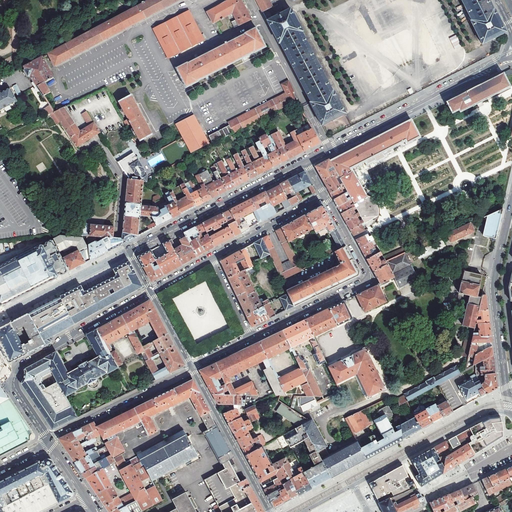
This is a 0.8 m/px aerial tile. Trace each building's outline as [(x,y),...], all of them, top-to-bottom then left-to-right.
[(143,4),(48,53),(51,59),(55,66),(103,41),(141,21),(181,0),(150,0),(145,3),(145,1),(144,2),(143,1),(142,2),(143,4)] [(241,0),(229,0),(207,12),(214,24),(221,20),(221,21),(223,20),(223,19),(230,15),(233,14),(234,16),(236,20),(232,22),(235,28),(252,19),(241,0)] [(257,0),(263,11),(268,9),(272,6),(269,0),(257,0)] [(460,0),(471,21),(470,21),(481,45),(504,33),(505,32),(493,9),(492,10),(487,0),(460,0)] [(272,18),(268,21),(280,43),(281,43),(311,102),(310,102),(311,103),(322,125),(346,113),(334,90),(333,91),(302,31),(303,31),(291,8),(272,18)] [(268,21),(272,18),(268,9),(263,11),(268,21)] [(189,10),(153,29),(169,58),(204,40),(189,10)] [(188,62),(176,68),(186,87),(198,82),(197,81),(204,77),(244,57),(254,52),(255,53),(267,47),(256,27),(244,33),(245,34),(234,39),(227,43),(227,42),(225,43),(225,44),(196,59),(188,63),(188,62)] [(26,69),(31,76),(34,82),(32,83),(36,88),(35,89),(36,91),(38,91),(40,90),(44,96),(52,92),(46,83),(54,78),(43,57),(24,67),(26,69)] [(463,93),(446,102),(449,107),(452,114),(459,110),(460,112),(510,87),(507,81),(506,78),(503,73),(487,81),(463,93)] [(214,133),(209,136),(213,144),(297,101),(293,94),(295,93),(289,81),(282,84),(286,93),(228,123),(229,125),(218,131),(217,130),(214,132),(214,133)] [(17,102),(13,94),(10,88),(0,93),(0,110),(1,110),(15,103),(17,102)] [(131,95),(119,102),(123,109),(122,109),(124,115),(126,114),(129,119),(124,121),(127,126),(131,123),(134,128),(132,129),(135,135),(137,134),(141,141),(153,135),(147,124),(137,106),(131,95)] [(83,114),(87,111),(81,100),(75,103),(82,114),(83,114)] [(15,103),(1,110),(3,114),(16,107),(15,103)] [(46,107),(51,114),(55,112),(50,105),(46,107)] [(55,112),(62,122),(78,147),(100,132),(94,122),(89,125),(81,131),(65,107),(55,112)] [(87,111),(83,114),(89,125),(94,122),(87,111)] [(62,122),(55,112),(51,114),(57,124),(62,122)] [(194,115),(176,124),(183,138),(191,153),(209,143),(194,115)] [(333,159),(330,161),(337,173),(338,175),(339,177),(342,183),(344,186),(345,188),(346,190),(347,192),(348,194),(350,196),(351,199),(352,201),(354,204),(355,206),(355,207),(358,211),(360,215),(361,217),(362,219),(364,222),(365,223),(376,217),(376,216),(378,215),(378,213),(378,211),(378,208),(377,206),(376,204),(375,202),(374,201),(372,199),(371,198),(369,196),(367,195),(366,196),(352,170),(351,168),(354,166),(355,169),(366,164),(365,163),(367,162),(367,164),(377,159),(377,158),(382,156),(383,156),(392,151),(405,144),(405,142),(406,141),(407,143),(420,137),(411,119),(370,140),(369,141),(333,159)] [(295,131),(304,151),(309,149),(320,143),(313,130),(309,124),(303,127),(304,129),(305,132),(300,135),(298,131),(298,130),(295,131)] [(238,133),(240,137),(248,133),(247,132),(246,128),(238,133)] [(276,133),(289,159),(296,155),(304,151),(295,131),(291,133),(295,142),(285,147),(284,145),(285,144),(282,137),(279,132),(276,133)] [(273,147),(281,163),(287,160),(289,159),(276,133),(272,135),(276,142),(280,149),(277,151),(275,147),(273,147)] [(268,155),(273,167),(279,164),(281,163),(273,147),(267,135),(260,138),(261,141),(265,149),(268,147),(271,154),(268,155)] [(259,156),(266,171),(271,168),(273,167),(268,155),(265,149),(261,141),(257,143),(259,147),(257,148),(258,151),(260,151),(261,152),(264,157),(262,158),(260,155),(259,156)] [(252,163),(258,175),(260,174),(266,171),(259,156),(254,146),(250,148),(256,161),(252,163)] [(241,159),(250,179),(256,176),(258,175),(252,163),(246,149),(242,151),(247,162),(245,163),(243,158),(241,159)] [(118,238),(113,238),(106,237),(102,239),(96,242),(95,241),(91,243),(90,236),(87,236),(87,238),(89,238),(89,241),(91,261),(94,259),(108,252),(117,247),(120,246),(121,245),(123,244),(125,243),(126,244),(136,238),(135,238),(139,236),(140,216),(152,217),(156,218),(157,217),(158,217),(159,217),(159,216),(160,216),(161,215),(161,214),(161,213),(161,212),(161,211),(160,210),(160,209),(159,209),(158,208),(157,208),(153,207),(142,207),(144,182),(147,183),(148,176),(144,176),(145,172),(143,169),(144,168),(140,161),(139,162),(134,152),(118,161),(124,170),(125,170),(128,176),(129,176),(130,178),(129,178),(123,238),(118,238)] [(235,168),(243,183),(248,180),(250,179),(241,159),(238,153),(234,155),(239,166),(235,168)] [(226,169),(235,187),(241,184),(243,183),(235,168),(231,158),(226,160),(230,167),(226,169)] [(330,161),(329,159),(322,163),(319,165),(316,166),(323,180),(337,173),(330,161)] [(216,165),(215,166),(217,171),(227,191),(233,188),(235,187),(226,169),(222,161),(217,163),(220,169),(222,169),(226,177),(223,178),(216,165)] [(199,175),(211,199),(217,196),(219,195),(211,179),(209,175),(207,171),(199,175)] [(211,179),(219,195),(225,192),(227,191),(217,171),(214,173),(218,181),(215,182),(213,178),(211,179)] [(288,180),(299,201),(302,199),(299,192),(309,186),(313,194),(316,192),(305,172),(293,178),(288,180)] [(337,173),(323,180),(327,187),(330,193),(344,186),(342,183),(339,185),(335,177),(338,175),(337,173)] [(202,189),(198,191),(204,203),(209,200),(211,199),(199,175),(195,177),(201,187),(202,189)] [(193,190),(189,192),(196,207),(202,204),(204,203),(198,191),(197,189),(191,178),(188,180),(193,190)] [(280,185),(291,205),(292,205),(299,201),(288,180),(287,181),(280,185)] [(189,192),(185,184),(181,186),(169,192),(170,192),(181,215),(194,208),(196,207),(189,192)] [(273,188),(266,192),(271,203),(273,207),(281,202),(285,209),(291,205),(280,185),(273,188)] [(344,186),(330,193),(333,198),(334,200),(347,192),(346,190),(343,191),(342,189),(345,188),(344,186)] [(155,224),(157,227),(171,220),(179,216),(181,215),(170,192),(166,194),(171,205),(161,210),(161,211),(161,212),(161,213),(161,214),(161,215),(160,216),(159,216),(159,217),(158,217),(157,217),(159,222),(155,224)] [(262,194),(251,200),(256,210),(260,209),(259,207),(258,205),(265,201),(266,204),(263,206),(263,207),(271,203),(266,192),(262,194)] [(347,192),(334,200),(335,201),(338,206),(351,199),(350,196),(347,198),(345,196),(348,194),(347,192)] [(163,200),(161,195),(154,198),(153,207),(157,208),(158,208),(159,209),(160,209),(160,210),(161,211),(161,210),(159,206),(157,203),(163,200)] [(351,199),(338,206),(339,208),(342,213),(355,206),(354,204),(351,205),(349,203),(352,201),(351,199)] [(230,210),(235,220),(239,218),(241,223),(244,222),(241,218),(254,211),(260,222),(262,221),(256,210),(251,200),(241,205),(230,210)] [(260,209),(256,210),(262,221),(269,217),(277,213),(273,207),(271,203),(263,207),(260,209)] [(308,213),(306,215),(314,228),(315,231),(316,232),(316,233),(327,228),(330,234),(331,234),(337,245),(326,250),(328,255),(335,252),(346,247),(344,244),(338,233),(323,205),(308,213)] [(355,206),(342,213),(345,219),(346,221),(357,215),(357,217),(360,215),(358,211),(355,213),(353,209),(355,207),(355,206)] [(496,237),(503,208),(488,214),(483,234),(492,236),(494,240),(496,237)] [(225,213),(223,214),(228,224),(228,225),(236,222),(235,220),(230,210),(225,213)] [(213,219),(203,224),(207,232),(213,229),(214,230),(221,227),(220,225),(225,223),(226,225),(228,224),(223,214),(213,219)] [(294,222),(282,228),(289,242),(314,228),(306,215),(294,222)] [(357,215),(346,221),(347,224),(351,230),(364,222),(362,219),(360,221),(358,218),(361,217),(360,215),(357,217),(357,215)] [(236,222),(228,225),(234,237),(247,229),(249,229),(245,221),(244,222),(241,223),(239,218),(235,220),(236,222)] [(364,222),(351,230),(353,233),(354,235),(365,230),(362,226),(365,224),(365,223),(364,222)] [(149,231),(157,227),(155,224),(155,223),(147,227),(149,231)] [(470,223),(447,233),(451,241),(474,231),(470,223)] [(214,247),(208,235),(208,234),(207,232),(203,224),(202,225),(196,228),(207,252),(211,250),(214,248),(214,247)] [(212,236),(210,234),(208,235),(214,247),(223,243),(234,237),(228,225),(228,224),(226,225),(227,227),(216,233),(215,234),(212,236)] [(102,237),(102,239),(106,237),(113,238),(114,227),(91,225),(90,236),(102,237)] [(184,233),(187,237),(197,257),(202,254),(207,252),(196,228),(190,230),(184,233)] [(290,259),(293,266),(299,263),(289,242),(282,228),(279,230),(276,231),(290,259)] [(269,234),(273,245),(279,243),(275,232),(269,234)] [(370,233),(356,240),(357,241),(360,247),(374,240),(370,233)] [(285,270),(282,263),(268,235),(265,237),(262,239),(270,255),(279,273),(285,270)] [(45,245),(43,246),(41,245),(13,259),(0,265),(0,306),(21,296),(51,281),(51,282),(57,278),(57,277),(58,276),(58,275),(60,274),(63,275),(67,273),(66,271),(67,271),(67,270),(69,269),(70,271),(86,263),(85,260),(87,259),(86,250),(89,249),(85,241),(84,238),(84,236),(59,236),(54,239),(55,240),(53,242),(51,241),(51,240),(46,242),(45,245)] [(172,240),(169,241),(182,265),(189,261),(197,257),(187,237),(181,241),(183,245),(176,249),(172,240)] [(4,242),(8,249),(33,244),(29,238),(4,242)] [(254,243),(261,258),(270,255),(262,239),(258,241),(254,243)] [(374,240),(360,247),(364,253),(367,259),(381,252),(374,240)] [(443,240),(415,253),(418,260),(446,247),(443,240)] [(168,252),(158,258),(156,261),(164,275),(171,272),(182,265),(169,241),(164,244),(168,252)] [(407,246),(384,258),(387,263),(409,251),(407,246)] [(289,294),(295,306),(299,304),(347,281),(359,276),(360,271),(347,249),(346,247),(335,252),(340,264),(287,290),(289,294)] [(250,268),(229,278),(236,295),(246,315),(263,307),(269,319),(278,315),(276,310),(274,311),(270,303),(271,303),(269,299),(261,303),(247,275),(250,273),(250,274),(255,272),(253,267),(253,266),(245,249),(241,251),(250,268)] [(156,261),(158,258),(156,258),(155,258),(152,253),(151,251),(145,253),(139,257),(144,267),(156,261)] [(221,262),(229,278),(250,268),(241,251),(231,256),(221,262)] [(387,264),(374,271),(379,282),(380,283),(381,284),(394,277),(400,288),(419,279),(412,265),(408,256),(411,255),(409,251),(387,263),(387,264)] [(381,252),(367,259),(368,261),(374,271),(387,264),(387,263),(384,258),(381,252)] [(282,263),(285,270),(293,266),(290,259),(282,263)] [(156,261),(144,267),(152,282),(158,278),(164,275),(156,261)] [(107,275),(94,282),(107,306),(124,297),(143,287),(134,270),(129,262),(118,267),(118,268),(118,269),(107,275)] [(279,273),(281,278),(301,269),(299,263),(293,266),(285,270),(279,273)] [(482,275),(464,271),(459,293),(468,295),(467,297),(469,298),(463,325),(476,328),(477,324),(479,312),(482,298),(478,297),(480,285),(481,286),(481,283),(480,282),(482,275)] [(107,306),(94,282),(78,291),(73,294),(71,292),(61,298),(75,324),(90,316),(90,315),(107,306)] [(207,282),(174,296),(192,339),(214,330),(225,325),(207,282)] [(378,285),(356,295),(365,313),(387,302),(378,285)] [(485,295),(485,286),(482,298),(479,312),(480,311),(488,309),(487,307),(486,298),(485,295)] [(282,309),(283,312),(284,312),(295,306),(289,294),(280,298),(285,308),(282,309)] [(46,304),(29,313),(46,345),(52,342),(49,338),(61,331),(75,324),(61,298),(60,297),(46,304)] [(135,309),(122,316),(130,332),(134,330),(150,321),(159,339),(168,334),(161,320),(150,301),(135,309)] [(352,319),(344,301),(341,303),(329,308),(327,309),(305,320),(314,337),(352,319)] [(263,307),(246,315),(252,327),(261,323),(269,319),(263,307)] [(489,323),(488,315),(488,309),(480,311),(479,312),(477,324),(477,323),(480,323),(489,323)] [(29,313),(0,327),(0,344),(1,347),(9,363),(46,345),(29,313)] [(99,329),(98,330),(118,367),(123,364),(115,351),(113,352),(108,345),(127,334),(138,354),(144,351),(143,347),(134,330),(130,332),(122,316),(112,322),(111,322),(98,329),(99,329)] [(314,337),(305,320),(294,325),(283,331),(292,351),(301,368),(307,381),(308,383),(315,397),(323,397),(305,359),(304,360),(303,360),(302,360),(301,359),(300,358),(298,354),(296,355),(293,347),(313,338),(313,339),(313,340),(312,340),(312,341),(311,341),(315,350),(316,351),(316,352),(316,353),(315,354),(314,355),(319,365),(325,361),(314,337)] [(490,325),(489,323),(480,323),(479,333),(474,334),(473,339),(477,340),(492,342),(491,338),(490,325)] [(87,336),(98,356),(99,356),(107,373),(108,374),(118,368),(118,367),(98,330),(97,329),(97,330),(88,335),(87,336)] [(292,351),(283,331),(263,340),(260,342),(271,366),(285,396),(287,396),(284,391),(307,381),(301,368),(281,378),(280,377),(279,377),(278,377),(270,361),(271,360),(271,359),(271,358),(289,349),(289,351),(290,352),(292,351)] [(143,347),(144,351),(149,359),(175,345),(174,344),(168,334),(159,339),(143,347)] [(462,356),(469,357),(473,339),(466,338),(462,356)] [(493,352),(492,346),(474,352),(477,342),(476,341),(477,340),(473,339),(469,357),(466,369),(476,364),(480,361),(482,360),(493,355),(493,352)] [(492,342),(477,340),(476,341),(477,342),(474,352),(492,346),(492,345),(492,342)] [(267,367),(271,366),(260,342),(256,344),(255,344),(238,353),(246,370),(263,361),(267,369),(268,368),(267,367)] [(156,380),(185,365),(184,363),(175,345),(149,359),(146,361),(156,380)] [(368,397),(385,389),(365,348),(328,367),(336,384),(354,375),(357,374),(368,397)] [(24,380),(23,381),(22,382),(21,383),(22,385),(53,430),(78,418),(66,396),(77,390),(77,389),(88,383),(89,385),(90,385),(90,386),(91,386),(92,387),(93,387),(94,386),(95,386),(96,385),(97,384),(97,383),(97,382),(97,381),(97,380),(97,379),(107,373),(99,356),(98,356),(88,362),(87,361),(79,366),(79,367),(68,373),(57,352),(56,352),(56,353),(46,358),(44,359),(45,359),(25,370),(25,372),(25,374),(25,375),(25,377),(24,378),(24,380)] [(246,370),(238,353),(233,355),(231,356),(217,363),(200,371),(213,395),(226,395),(226,392),(229,390),(232,395),(235,395),(242,396),(243,395),(246,395),(258,396),(252,382),(235,390),(229,378),(246,370)] [(495,370),(493,355),(482,360),(482,362),(484,362),(484,366),(481,367),(480,361),(476,364),(476,375),(481,375),(485,375),(495,373),(495,370)] [(276,396),(285,396),(271,366),(267,367),(268,368),(267,369),(264,371),(276,396)] [(405,395),(398,399),(399,406),(438,384),(460,372),(456,366),(435,377),(434,376),(426,381),(426,382),(404,394),(405,395)] [(481,384),(486,394),(495,389),(497,388),(495,373),(485,375),(486,380),(483,383),(481,384)] [(366,399),(368,397),(357,374),(354,375),(366,399)] [(478,380),(476,376),(474,377),(476,381),(473,382),(471,379),(459,386),(466,400),(478,393),(480,397),(486,394),(481,384),(478,380)] [(153,399),(97,427),(101,435),(104,440),(109,437),(133,425),(137,423),(139,427),(143,425),(148,436),(158,431),(150,417),(191,397),(209,429),(204,432),(205,435),(207,434),(223,464),(229,461),(235,457),(230,448),(219,429),(214,418),(211,413),(193,379),(174,389),(174,388),(166,393),(166,392),(163,393),(161,394),(161,395),(153,399)] [(0,456),(4,455),(22,446),(22,445),(29,442),(28,441),(31,440),(30,438),(30,437),(31,436),(31,435),(31,434),(32,433),(32,432),(10,397),(10,396),(9,396),(1,384),(0,382),(0,456)] [(315,397),(308,383),(302,386),(303,387),(304,390),(307,396),(315,397)] [(226,395),(213,395),(218,404),(232,405),(232,407),(221,410),(223,414),(234,410),(235,395),(232,395),(226,395)] [(234,410),(223,414),(227,421),(228,423),(241,418),(237,410),(238,409),(237,406),(244,406),(245,401),(241,400),(241,398),(243,398),(243,397),(245,397),(246,395),(243,395),(242,396),(235,395),(234,410)] [(317,403),(315,397),(307,396),(299,396),(299,406),(302,406),(307,404),(309,408),(312,407),(312,408),(316,406),(315,405),(318,404),(317,403)] [(453,412),(449,405),(447,400),(437,406),(443,417),(448,414),(453,412)] [(443,417),(437,406),(435,404),(436,403),(435,402),(433,403),(434,404),(430,407),(426,409),(425,409),(432,423),(436,421),(443,417)] [(291,409),(282,403),(276,412),(298,427),(302,425),(309,421),(291,409)] [(425,409),(426,409),(424,406),(423,404),(420,406),(422,411),(414,415),(422,429),(424,428),(432,423),(425,409)] [(254,406),(245,411),(247,415),(251,422),(260,418),(254,406)] [(346,418),(354,434),(366,428),(366,427),(368,426),(360,411),(346,418)] [(401,424),(402,439),(404,438),(416,432),(422,429),(414,415),(413,413),(406,417),(408,420),(401,424)] [(402,439),(401,424),(396,426),(398,430),(394,432),(385,414),(374,420),(383,438),(379,440),(378,438),(375,439),(374,436),(372,437),(373,440),(374,441),(372,442),(361,447),(367,458),(369,457),(375,454),(394,444),(402,439)] [(243,420),(241,418),(228,423),(229,425),(233,433),(251,423),(251,422),(247,415),(244,416),(246,419),(247,421),(244,423),(243,420)] [(474,454),(481,450),(503,436),(502,427),(500,417),(489,418),(486,419),(469,429),(472,435),(468,437),(470,439),(471,441),(471,442),(468,444),(474,454)] [(312,419),(309,421),(302,425),(311,442),(313,442),(331,478),(364,460),(367,458),(361,447),(358,440),(330,456),(325,447),(327,446),(313,421),(312,419)] [(92,423),(89,425),(93,431),(89,434),(92,439),(94,438),(101,435),(97,427),(94,422),(92,423)] [(251,423),(233,433),(234,434),(237,440),(250,434),(248,430),(253,427),(251,423)] [(92,439),(89,434),(93,431),(89,425),(76,431),(59,439),(67,450),(68,452),(92,439)] [(316,466),(304,472),(312,488),(314,487),(331,478),(313,442),(311,442),(302,425),(298,427),(284,435),(290,447),(304,440),(311,453),(308,456),(312,460),(313,460),(316,466)] [(469,429),(456,436),(460,444),(470,439),(468,437),(472,435),(469,429)] [(137,457),(140,461),(187,435),(184,430),(137,456),(137,457)] [(274,431),(267,434),(271,440),(277,437),(274,431)] [(250,434),(237,440),(241,447),(242,449),(253,443),(255,441),(259,440),(263,446),(264,445),(259,436),(253,440),(250,434)] [(187,435),(140,461),(143,466),(144,465),(152,481),(198,455),(187,435)] [(456,436),(454,437),(445,442),(448,448),(449,449),(450,450),(457,446),(460,444),(456,436)] [(117,437),(106,444),(107,446),(110,452),(112,455),(113,458),(125,451),(117,437)] [(96,441),(94,438),(92,439),(68,452),(74,461),(75,463),(98,451),(96,448),(92,450),(92,449),(87,452),(86,454),(82,447),(87,444),(88,445),(92,443),(93,445),(96,444),(95,441),(96,441)] [(253,443),(242,449),(245,454),(246,455),(263,446),(259,440),(255,441),(258,445),(255,447),(253,443)] [(435,447),(433,448),(437,455),(439,454),(438,453),(442,450),(448,448),(445,442),(435,447)] [(474,454),(468,444),(446,457),(446,456),(439,458),(439,460),(441,463),(443,466),(442,474),(462,462),(474,454)] [(81,471),(82,473),(83,474),(100,464),(99,462),(102,460),(100,456),(101,455),(108,452),(109,453),(110,452),(107,446),(98,451),(75,463),(81,471)] [(263,446),(246,455),(247,457),(259,479),(267,474),(267,473),(264,469),(268,467),(270,471),(271,473),(272,472),(271,470),(274,469),(272,465),(263,446)] [(415,458),(411,460),(415,467),(416,467),(419,474),(415,477),(417,479),(421,485),(422,487),(424,485),(442,474),(443,466),(441,463),(437,465),(435,462),(439,460),(439,458),(437,455),(433,448),(426,452),(415,458)] [(100,464),(83,474),(83,475),(85,476),(86,478),(103,469),(116,462),(114,459),(113,458),(112,455),(110,456),(104,460),(102,460),(99,462),(100,464)] [(122,455),(114,459),(116,462),(118,467),(126,463),(122,455)] [(103,469),(86,478),(90,484),(94,490),(108,511),(111,511),(117,508),(118,510),(136,501),(142,511),(163,500),(152,481),(144,465),(143,466),(140,461),(137,457),(130,460),(132,463),(120,470),(132,493),(120,499),(103,469)] [(286,458),(272,465),(274,469),(271,470),(272,472),(283,466),(288,476),(298,496),(300,495),(312,488),(304,472),(301,467),(298,469),(299,469),(293,472),(286,458)] [(0,511),(40,511),(71,496),(72,496),(73,495),(73,494),(73,493),(73,492),(62,475),(52,461),(51,460),(50,459),(49,459),(48,459),(47,460),(40,463),(39,461),(37,463),(27,468),(3,480),(4,481),(0,482),(0,511)] [(229,461),(223,464),(226,469),(231,466),(229,461)] [(387,474),(369,483),(377,499),(391,491),(402,486),(399,481),(408,476),(403,465),(387,474)] [(236,476),(231,466),(226,469),(217,474),(226,490),(229,488),(235,498),(219,507),(221,511),(256,511),(247,494),(241,490),(238,484),(240,482),(236,476)] [(267,474),(259,479),(260,482),(272,476),(276,474),(278,478),(280,481),(281,480),(288,476),(283,466),(272,472),(271,473),(267,474)] [(497,473),(496,474),(500,483),(508,478),(511,484),(511,485),(511,476),(510,478),(507,469),(504,470),(497,473)] [(490,477),(489,477),(493,486),(500,483),(496,474),(490,477)] [(262,486),(274,480),(272,476),(260,482),(261,484),(262,486)] [(288,476),(281,480),(284,487),(291,499),(297,496),(298,496),(288,476)] [(402,486),(391,491),(393,496),(409,488),(406,482),(410,480),(408,476),(399,481),(402,486)] [(484,479),(482,480),(489,495),(511,484),(508,478),(500,483),(493,486),(489,477),(484,479)] [(274,480),(262,486),(263,488),(268,496),(278,490),(284,487),(281,480),(280,481),(278,478),(274,480)] [(246,479),(240,482),(238,484),(241,490),(250,485),(249,484),(246,479)] [(380,506),(382,510),(382,511),(421,511),(422,511),(428,511),(426,505),(421,495),(418,489),(417,490),(416,487),(413,481),(412,480),(410,481),(410,480),(406,482),(409,488),(393,496),(379,503),(379,504),(380,506)] [(468,486),(460,490),(466,500),(469,499),(468,496),(469,495),(469,496),(470,495),(471,495),(472,495),(473,495),(473,497),(478,494),(473,484),(468,486)] [(263,511),(251,487),(250,485),(241,490),(247,494),(256,511),(263,511)] [(284,487),(278,490),(281,495),(285,503),(290,500),(291,499),(284,487)] [(278,490),(268,496),(269,499),(270,501),(271,502),(277,498),(276,497),(281,495),(278,490)] [(451,494),(450,494),(453,502),(456,501),(458,504),(466,500),(460,490),(451,494)] [(196,511),(195,509),(198,508),(192,497),(189,498),(186,492),(172,500),(177,508),(170,511),(196,511)] [(450,494),(444,497),(449,509),(455,506),(453,502),(450,494)] [(277,498),(271,502),(274,508),(283,504),(285,503),(281,495),(276,497),(277,498)] [(442,498),(430,503),(433,511),(443,511),(449,509),(444,497),(442,498)] [(449,509),(443,511),(458,511),(476,503),(475,502),(473,503),(471,498),(469,499),(466,500),(458,504),(455,506),(449,509)] [(117,508),(111,511),(141,511),(142,511),(136,501),(118,510),(117,508)]
